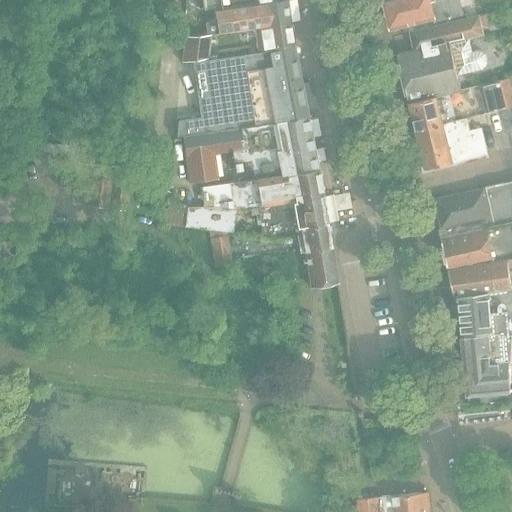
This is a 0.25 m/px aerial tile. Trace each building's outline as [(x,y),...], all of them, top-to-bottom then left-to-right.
[(286,0),(285,0),(200,0),(202,10),(220,7),(221,9),(251,7),(250,5),(286,0)] [(253,28),(289,22),(286,0),(250,5),(251,7),(221,9),(222,19),(207,22),(209,34),(221,33),(253,28)] [(459,0),(383,0),(390,29),(433,20),(433,23),(463,17),(459,0)] [(409,102),(437,96),(461,90),(457,75),(482,70),(485,67),(487,63),(485,55),(482,52),(478,51),(472,52),(469,38),(484,35),(480,16),(461,20),(410,32),(414,49),(396,54),(409,102)] [(266,50),(293,46),(289,22),(253,28),(257,52),(266,50)] [(184,36),(181,62),(208,58),(210,35),(184,36)] [(198,134),(308,119),(293,46),(266,50),(266,51),(223,59),(227,80),(242,78),(248,111),(196,118),(175,120),(174,138),(181,137),(198,134)] [(493,111),(511,106),(511,91),(509,79),(487,84),(493,111)] [(415,129),(455,120),(449,96),(438,99),(437,96),(409,102),(415,129)] [(455,120),(464,160),(489,154),(482,127),(471,130),(468,118),(455,120)] [(232,154),(312,141),(308,119),(198,134),(181,137),(185,161),(213,157),(213,153),(231,151),(232,154)] [(425,168),(464,160),(455,120),(415,129),(425,168)] [(312,141),(232,154),(235,171),(252,169),(253,175),(316,164),(312,141)] [(213,157),(185,161),(188,184),(217,179),(213,157)] [(86,205),(127,210),(133,168),(78,162),(74,190),(87,192),(86,205)] [(282,203),(322,195),(318,171),(262,180),(256,181),(229,183),(202,187),(204,200),(230,197),(232,207),(261,207),(282,203)] [(439,237),(511,220),(511,180),(486,186),(486,189),(444,198),(445,205),(438,207),(441,221),(442,223),(443,227),(437,229),(439,237)] [(261,207),(236,209),(233,232),(279,237),(297,234),(301,233),(299,226),(326,221),(322,195),(282,203),(261,207)] [(185,226),(187,207),(164,205),(162,224),(185,226)] [(187,207),(185,226),(233,232),(236,209),(187,207)] [(511,256),(511,220),(439,237),(445,264),(493,259),(493,261),(511,256)] [(305,252),(331,247),(326,221),(299,226),(301,233),(297,234),(300,252),(305,252)] [(331,247),(305,252),(311,286),(337,281),(331,247)] [(511,286),(511,256),(493,261),(493,259),(445,264),(451,293),(458,292),(459,296),(503,288),(511,286)] [(511,286),(503,288),(459,296),(466,373),(467,392),(510,388),(511,339),(511,286)] [(358,511),(431,511),(430,491),(421,491),(374,496),(356,498),(358,511)]
